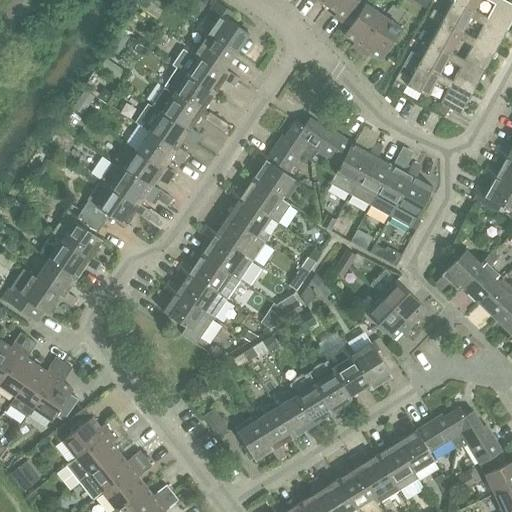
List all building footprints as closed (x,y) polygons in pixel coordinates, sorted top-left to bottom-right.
[(196,30),(205,36),(207,33),(235,53),(249,33),(227,19),(232,12),(216,0),(210,8),(219,15),(214,22),(205,15),(201,22),(198,26),(196,30)] [(330,0),(326,6),(336,12),(333,17),(342,23),(357,0),(330,0)] [(511,4),(503,0),(447,0),(452,2),(506,32),(511,21),(511,4)] [(444,16),(433,10),(429,17),(440,23),(495,53),(506,32),(452,2),(444,16)] [(359,51),(383,16),(365,4),(344,35),(354,42),(351,46),(359,51)] [(383,16),(359,51),(367,57),(370,53),(380,60),(402,29),(383,16)] [(433,36),(422,31),(418,38),(428,44),(483,74),(495,53),(440,23),(433,36)] [(223,71),(235,53),(207,33),(205,36),(198,47),(188,41),(183,49),(192,55),(194,53),(198,56),(223,71)] [(410,52),(406,59),(417,65),(471,95),(483,74),(428,44),(421,58),(410,52)] [(176,68),(186,74),(214,93),(223,79),(233,86),(238,78),(229,71),(227,74),(223,71),(198,56),(194,53),(192,55),(183,49),(172,65),(176,68)] [(124,70),(105,57),(99,67),(117,79),(124,70)] [(460,115),(471,95),(417,65),(410,78),(399,73),(394,80),(406,87),(406,85),(427,97),(428,95),(427,95),(434,81),(448,89),(441,102),(440,101),(439,104),(460,115)] [(164,87),(173,93),(201,112),(214,93),(186,74),(176,68),(164,87)] [(190,128),(201,112),(173,93),(163,86),(150,105),(160,112),(188,131),(190,128)] [(204,119),(213,126),(219,118),(209,111),(204,119)] [(190,128),(188,131),(160,112),(147,131),(175,150),(178,147),(185,136),(195,142),(197,138),(200,134),(190,128)] [(229,124),(219,118),(213,126),(223,132),(229,124)] [(309,118),(303,126),(310,161),(317,151),(339,166),(351,143),(326,126),(324,129),(309,118)] [(254,154),(292,180),(293,178),(286,174),(300,154),(310,161),(303,126),(295,121),(285,136),(282,134),(267,157),(257,150),(254,154)] [(182,161),(184,157),(187,153),(178,147),(175,150),(147,131),(147,132),(134,149),(163,169),(165,165),(172,155),(182,161)] [(329,184),(350,195),(378,145),(374,142),(368,152),(351,143),(339,166),(335,173),(329,184)] [(166,184),(169,180),(172,176),(174,172),(165,165),(163,169),(134,149),(124,143),(124,144),(112,162),(150,188),(152,185),(156,178),(166,184)] [(369,206),(392,165),(377,157),(382,147),(378,145),(350,195),(369,206)] [(511,145),(509,151),(499,145),(497,150),(511,158),(511,145)] [(511,184),(511,158),(497,150),(494,154),(504,159),(498,171),(488,165),(486,170),(511,184)] [(280,198),(292,180),(254,154),(252,158),(261,165),(252,179),(280,198)] [(112,162),(111,163),(99,180),(137,207),(139,204),(143,197),(153,204),(156,199),(162,191),(161,191),(152,185),(150,188),(112,162)] [(369,206),(388,216),(416,166),(412,163),(406,173),(392,165),(369,206)] [(416,166),(388,216),(410,228),(416,217),(416,218),(432,187),(415,178),(420,168),(416,166)] [(511,184),(486,170),(483,174),(493,179),(487,191),(477,185),(472,194),(483,200),(484,197),(510,211),(507,215),(511,217),(511,184)] [(290,204),(280,198),(252,179),(243,192),(233,186),(230,190),(278,223),(290,204)] [(88,201),(81,211),(103,227),(110,216),(124,226),(134,211),(143,218),(149,210),(148,210),(139,204),(137,207),(99,180),(86,200),(88,201)] [(277,224),(278,223),(230,190),(227,194),(237,201),(226,216),(255,235),(267,217),(277,224)] [(162,191),(156,199),(166,206),(169,202),(171,198),(162,191)] [(160,229),(163,225),(166,220),(149,208),(148,210),(149,210),(143,218),(160,229)] [(96,236),(103,227),(81,211),(77,217),(67,210),(51,234),(61,241),(89,260),(91,257),(102,240),(96,236)] [(255,235),(226,216),(216,232),(206,226),(204,230),(251,262),(265,243),(255,235)] [(327,216),(321,226),(330,231),(335,220),(327,216)] [(239,280),(251,262),(204,230),(201,234),(210,240),(201,254),(239,280)] [(61,241),(48,259),(76,279),(86,265),(95,271),(101,263),(91,257),(89,260),(61,241)] [(374,245),(370,253),(380,259),(385,251),(374,245)] [(340,261),(349,266),(355,256),(346,250),(340,261)] [(457,290),(481,266),(465,250),(441,275),(442,275),(434,284),(440,290),(448,282),(457,290)] [(481,266),(457,290),(458,291),(462,287),(478,303),(502,278),(489,266),(497,258),(491,252),(482,260),(485,262),(481,266)] [(182,262),(179,266),(226,300),(239,280),(201,254),(191,268),(182,262)] [(307,258),(300,268),(308,273),(315,263),(307,258)] [(61,300),(71,307),(76,299),(67,292),(76,279),(48,259),(36,278),(35,278),(59,295),(63,298),(61,300)] [(349,266),(340,261),(333,271),(342,277),(349,266)] [(215,317),(226,300),(179,266),(177,269),(186,276),(178,287),(169,281),(166,285),(215,317)] [(308,273),(300,268),(294,277),(302,283),(308,273)] [(59,295),(35,278),(36,278),(31,275),(24,270),(13,286),(11,285),(2,298),(37,322),(44,312),(47,314),(47,313),(59,295)] [(478,303),(494,319),(511,300),(511,285),(510,287),(502,278),(478,303)] [(396,281),(381,297),(411,327),(418,320),(414,316),(423,307),(396,281)] [(215,317),(166,285),(164,289),(173,295),(162,311),(186,327),(181,334),(196,344),(215,317)] [(315,299),(307,286),(301,295),(306,304),(315,299)] [(411,327),(381,297),(365,313),(392,339),(400,330),(404,334),(411,327)] [(296,299),(272,314),(278,324),(302,309),(296,299)] [(510,334),(511,331),(511,300),(494,319),(510,334)] [(308,312),(300,317),(307,327),(315,323),(308,312)] [(0,379),(28,338),(19,333),(10,347),(0,340),(0,379)] [(36,344),(28,338),(0,379),(0,385),(14,395),(36,365),(26,358),(36,344)] [(392,378),(388,372),(370,343),(354,353),(348,344),(343,346),(367,385),(368,385),(371,391),(373,390),(372,389),(390,378),(391,379),(392,378)] [(210,353),(214,356),(219,360),(225,352),(215,345),(210,353)] [(324,354),(329,362),(350,396),(367,385),(343,346),(340,348),(339,345),(324,354)] [(242,353),(247,361),(257,355),(252,347),(242,353)] [(247,361),(242,353),(232,359),(237,367),(247,361)] [(14,395),(32,408),(63,362),(55,357),(45,371),(36,365),(14,395)] [(78,399),(70,393),(72,390),(62,382),(71,368),(63,362),(32,408),(51,420),(55,415),(61,420),(66,416),(78,399)] [(352,400),(350,396),(329,362),(327,363),(326,363),(324,362),(322,362),(320,362),(319,363),(317,364),(316,365),(314,366),(313,367),(313,369),(312,371),(312,373),(310,374),(339,422),(343,419),(337,409),(352,400)] [(288,387),(294,396),(318,435),(322,432),(316,423),(329,414),(335,424),(339,422),(310,374),(307,376),(305,375),(303,375),(301,375),(300,375),(298,376),(296,377),(295,378),(293,379),(292,381),(291,382),(291,384),(290,386),(288,387)] [(318,435),(294,396),(275,408),(293,436),(307,428),(314,437),(318,435)] [(275,408),(257,419),(281,458),(285,455),(279,445),(293,436),(275,408)] [(441,415),(416,431),(429,453),(450,440),(456,450),(464,416),(459,408),(443,417),(441,415)] [(99,427),(91,417),(85,409),(55,432),(75,458),(119,424),(113,416),(99,427)] [(501,452),(485,425),(482,427),(472,411),(464,416),(456,450),(466,444),(479,465),(501,452)] [(281,458),(257,419),(254,415),(233,427),(254,461),(271,450),(277,460),(281,458)] [(119,424),(75,458),(66,465),(79,482),(118,452),(111,443),(125,432),(119,424)] [(395,430),(391,432),(414,471),(433,460),(429,453),(416,431),(401,440),(395,430)] [(377,454),(399,489),(418,477),(414,471),(391,432),(387,435),(393,445),(377,454)] [(118,452),(79,482),(92,499),(101,492),(145,458),(139,450),(125,461),(118,452)] [(352,456),(376,495),(379,501),(399,489),(377,454),(362,463),(356,454),(352,456)] [(356,507),(376,495),(352,456),(348,459),(354,469),(339,478),(356,507)] [(101,492),(115,509),(145,486),(137,476),(151,466),(145,458),(101,492)] [(493,493),(511,484),(511,460),(484,474),(493,493)] [(469,473),(457,480),(463,489),(474,482),(469,473)] [(317,478),(313,480),(332,511),(359,511),(356,507),(339,478),(323,487),(317,478)] [(332,511),(313,480),(309,483),(315,492),(300,502),(305,511),(332,511)] [(511,484),(493,493),(502,511),(505,511),(511,509),(511,484)] [(115,509),(117,511),(146,511),(172,492),(166,485),(152,495),(145,486),(115,509)] [(178,500),(172,492),(146,511),(164,511),(178,500)] [(305,511),(300,502),(284,511),(278,502),(274,504),(279,511),(305,511)]
